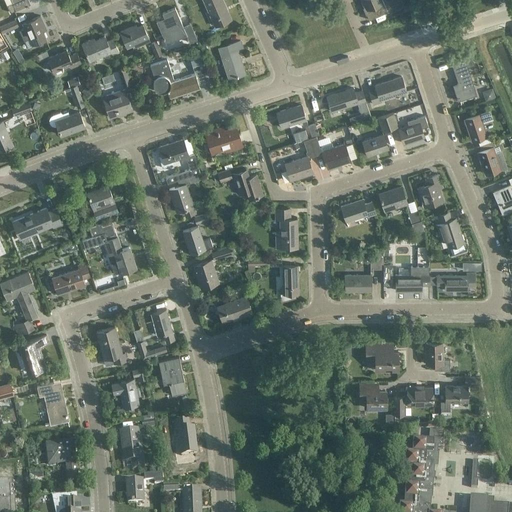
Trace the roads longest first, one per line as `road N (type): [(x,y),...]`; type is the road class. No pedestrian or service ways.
road 1 (residential): [(103,511),(69,317),(177,279)]
road 2 (residential): [(409,309),(482,308),(496,300),(494,261),(449,148)]
road 3 (residential): [(198,350),(220,511)]
road 4 (residential): [(130,137),(177,279)]
road 5 (residential): [(316,195),(449,148)]
road 6 (residential): [(0,186),(130,137)]
road 7 (residential): [(316,195),(286,196),(271,184),(243,99)]
road 8 (residential): [(198,350),(320,310)]
